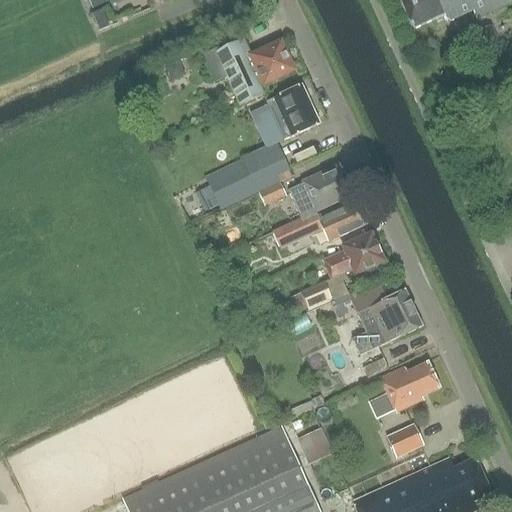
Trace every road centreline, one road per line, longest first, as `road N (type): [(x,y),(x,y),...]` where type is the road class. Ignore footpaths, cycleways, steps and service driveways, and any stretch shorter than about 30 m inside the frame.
road 1 (tertiary): [(511,479),(290,0)]
road 2 (residential): [(511,293),(375,0)]
